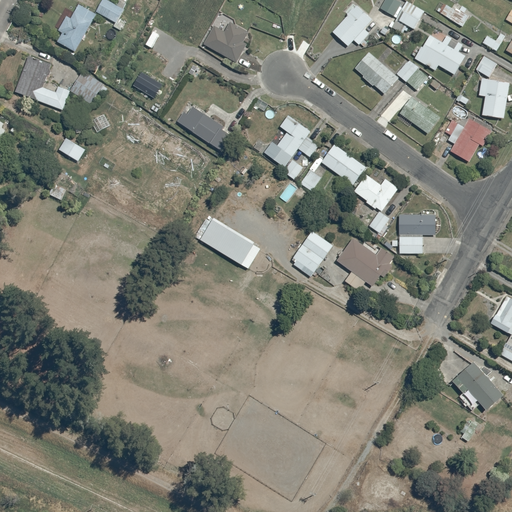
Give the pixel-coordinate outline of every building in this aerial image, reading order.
[(104,0),(98,13),(118,23),(116,27),(123,30),(127,23),(121,20),(126,10),(104,0)] [(349,15),(334,33),(351,47),(356,41),(361,46),(362,44),(366,47),(369,43),(366,40),(370,35),(365,31),(374,20),(367,15),(368,13),(353,0),(344,11),(347,14),(349,15)] [(395,0),(388,0),(383,9),(396,17),(403,5),(395,0)] [(426,13),(409,2),(393,27),(403,34),(409,26),(416,31),(423,21),(421,20),(426,13)] [(439,11),(463,27),(463,28),(471,16),(467,13),(469,9),(464,6),(461,10),(458,8),(459,6),(455,3),(452,7),(444,2),(439,11)] [(78,53),(99,15),(81,5),(74,18),(71,16),(60,35),(64,37),(60,43),(78,53)] [(217,27),(206,45),(239,64),(249,45),(245,43),(251,33),(233,23),(228,33),(217,27)] [(434,28),(417,59),(438,71),(441,66),(457,75),(468,57),(461,53),(465,46),(460,43),(456,50),(450,46),(454,40),(434,28)] [(489,35),(484,42),(498,52),(508,38),(502,34),(497,41),(489,35)] [(400,79),(371,53),(358,69),(366,77),(365,78),(374,87),(376,85),(386,95),(400,79)] [(89,56),(83,66),(93,72),(99,62),(89,56)] [(485,56),(476,70),(491,78),(499,64),(485,56)] [(32,58),(18,93),(66,111),(73,92),(60,87),(58,92),(46,88),(54,67),(32,58)] [(410,61),(399,75),(419,91),(430,77),(410,61)] [(140,69),(130,86),(151,98),(161,82),(140,69)] [(85,71),(72,90),(94,105),(107,86),(85,71)] [(506,120),(511,84),(483,80),(481,96),(488,97),(485,117),(506,120)] [(415,97),(402,115),(430,135),(443,117),(415,97)] [(187,114),(181,123),(225,153),(235,137),(224,130),(225,128),(196,108),(190,116),(187,114)] [(136,109),(123,129),(200,179),(213,159),(136,109)] [(109,125),(103,113),(89,121),(95,133),(109,125)] [(273,144),(266,153),(287,168),(284,172),(296,180),(305,168),(294,160),(301,150),(312,158),(321,146),(309,138),(313,132),(291,116),(282,128),(290,133),(279,148),(273,144)] [(495,130),(472,118),(466,129),(452,122),(447,131),(452,134),(448,142),(456,147),(453,152),(472,162),(481,144),(486,147),(495,130)] [(446,138),(440,135),(431,151),(438,154),(446,138)] [(68,138),(61,150),(87,166),(93,157),(87,153),(88,150),(68,138)] [(338,145),(324,163),(356,186),(369,168),(338,145)] [(97,168),(85,189),(166,235),(178,214),(97,168)] [(311,170),(302,183),(314,192),(324,179),(311,170)] [(368,175),(356,192),(370,201),(368,204),(378,210),(379,209),(385,213),(401,189),(386,178),(381,184),(368,175)] [(65,190),(56,186),(51,196),(60,200),(65,190)] [(402,215),(402,255),(426,255),(426,236),(438,236),(438,215),(434,215),(434,210),(426,210),(426,215),(402,215)] [(390,220),(379,212),(370,225),(381,233),(390,220)] [(206,219),(196,237),(252,270),(263,251),(257,247),(259,244),(222,223),(226,217),(221,214),(215,224),(206,219)] [(312,277),(335,246),(312,230),(305,240),(308,243),(295,261),(298,262),(296,265),(312,277)] [(357,240),(340,262),(355,273),(347,282),(361,293),(369,283),(375,288),(384,276),(387,279),(394,269),(391,266),(397,258),(385,249),(379,256),(357,240)] [(511,297),(508,296),(507,298),(493,323),(511,334),(511,297)] [(511,337),(502,355),(511,360),(511,337)] [(477,362),(455,381),(468,396),(464,399),(475,411),(483,404),(490,412),(507,397),(477,362)] [(480,428),(467,420),(460,430),(465,434),(463,437),(471,442),(480,428)]
